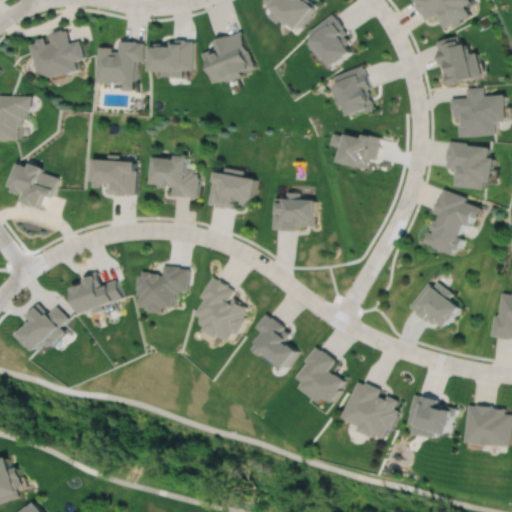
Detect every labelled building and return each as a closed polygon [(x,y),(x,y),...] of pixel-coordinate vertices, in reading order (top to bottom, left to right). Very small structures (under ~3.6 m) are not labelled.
[(266,0),(273,5),(274,5),(276,6),(271,13),(280,20),(282,17),(288,22),(291,18),(300,25),(317,3),(313,0),(266,0)] [(415,0),(419,5),(417,6),(423,15),(424,14),(429,21),(442,12),(444,14),(442,16),(444,19),(442,21),(448,30),(455,26),(456,28),(465,23),(464,22),(473,16),(468,8),(475,4),(472,0),(415,0)] [(311,30),(315,35),(314,35),(314,36),(310,39),(324,57),(328,53),(335,63),(341,58),(342,59),(349,54),(348,53),(355,48),(350,42),(354,40),(349,34),(346,36),(345,35),(350,31),(345,25),(346,24),(340,16),(339,17),(335,11),(311,30)] [(33,42),(40,67),(44,70),(44,71),(48,73),(49,72),(52,74),(65,70),(65,72),(80,68),(78,58),(87,56),(82,38),(72,41),(68,28),(65,29),(64,28),(54,31),(55,32),(51,33),(53,40),(48,41),(47,35),(39,37),(40,40),(33,42)] [(204,51),(216,81),(228,76),(230,79),(245,73),(244,70),(257,65),(243,29),(230,34),(229,33),(215,39),(217,46),(204,51)] [(437,40),(439,47),(438,47),(443,63),(445,63),(447,68),(446,68),(450,82),(452,81),(453,83),(483,74),(476,49),(470,51),(468,45),(466,46),(464,40),(460,41),(458,33),(437,40)] [(152,44),(151,67),(164,67),(164,74),(185,75),(185,67),(195,68),(195,39),(188,39),(188,37),(177,37),(177,39),(170,39),(170,42),(164,41),(157,41),(157,42),(153,41),(153,44),(152,44)] [(100,45),(98,80),(112,80),(112,77),(120,78),(120,79),(126,79),(125,87),(135,88),(137,58),(144,59),(145,41),(138,40),(138,39),(121,38),(120,49),(113,49),(113,45),(100,45)] [(336,74),(340,83),(334,85),(341,104),(347,102),(351,113),(368,106),(369,110),(378,107),(371,86),(374,85),(369,71),(368,71),(364,63),(336,74)] [(468,86),(469,95),(452,96),(453,108),(455,108),(455,115),(462,115),(463,122),(461,122),(461,134),(470,133),(470,134),(487,133),(487,132),(497,131),(496,120),(500,119),(500,116),(507,116),(505,92),(485,93),(485,85),(468,86)] [(0,93),(0,137),(4,137),(4,138),(12,138),(12,137),(21,137),(21,117),(27,117),(28,107),(33,108),(33,94),(0,93)] [(335,131),(332,143),(343,146),(340,159),(368,166),(369,162),(370,162),(371,156),(377,158),(381,143),(380,143),(382,136),(365,131),(364,135),(347,131),(346,135),(335,131)] [(451,139),(450,147),(449,147),(447,158),(449,158),(448,166),(458,167),(456,183),(484,187),(485,179),(491,179),(494,156),(488,155),(489,145),(468,143),(469,141),(451,139)] [(154,155),(152,181),(160,182),(159,186),(168,186),(168,183),(174,183),(173,194),(188,195),(188,194),(198,195),(200,176),(198,176),(199,171),(194,171),(194,168),(187,167),(189,154),(176,153),(176,157),(154,155)] [(94,156),(92,178),(97,178),(96,184),(104,185),(104,181),(110,182),(109,191),(117,192),(117,193),(127,194),(127,193),(135,193),(137,169),(135,168),(136,159),(94,156)] [(17,161),(9,184),(14,185),(13,189),(21,192),(22,188),(25,189),(22,199),(41,206),(45,193),(52,196),(59,176),(41,170),(42,165),(29,161),(28,165),(17,161)] [(217,169),(215,177),(214,177),(210,202),(217,204),(217,205),(228,207),(228,205),(236,207),(238,197),(242,198),(242,202),(249,203),(250,197),(254,198),(258,177),(245,174),(246,169),(226,166),(225,171),(217,169)] [(445,187),(442,195),(440,194),(434,211),(440,213),(438,219),(436,218),(432,228),(434,229),(433,231),(430,230),(426,241),(435,244),(434,246),(453,253),(455,247),(459,248),(464,237),(459,235),(464,221),(469,223),(472,214),(477,216),(481,205),(466,200),(468,196),(445,187)] [(276,196),(274,227),(282,228),(298,229),(299,224),(317,225),(318,216),(317,216),(318,198),(301,197),(301,191),(288,190),(288,196),(285,196),(285,197),(276,196)] [(140,274),(139,288),(140,288),(139,294),(141,294),(141,305),(151,306),(150,310),(164,311),(164,306),(174,307),(175,298),(177,298),(177,292),(182,292),(182,289),(189,289),(191,268),(182,267),(182,265),(166,264),(165,274),(162,274),(162,273),(155,272),(155,271),(144,270),(143,275),(140,274)] [(72,287),(82,313),(94,308),(95,313),(105,309),(103,305),(125,296),(118,278),(103,284),(98,270),(88,274),(88,275),(83,277),(84,280),(73,284),(74,286),(72,287)] [(215,275),(202,295),(207,298),(197,313),(203,317),(202,319),(200,321),(203,323),(207,326),(205,329),(219,337),(221,334),(231,340),(236,331),(240,334),(251,317),(247,315),(250,311),(248,310),(251,306),(244,302),(245,301),(237,296),(233,302),(230,300),(237,289),(231,285),(232,284),(222,278),(221,279),(215,275)] [(429,281),(411,305),(418,310),(417,312),(430,321),(434,315),(435,315),(433,319),(439,323),(440,321),(447,326),(451,320),(453,321),(458,313),(457,313),(462,306),(451,298),(455,293),(438,280),(434,285),(429,281)] [(511,293),(501,292),(498,315),(494,314),(492,334),(499,335),(499,337),(511,338),(511,337),(511,293)] [(39,302),(37,305),(36,304),(29,311),(30,311),(27,314),(31,319),(16,333),(22,340),(23,338),(24,338),(23,339),(29,346),(30,345),(35,350),(43,342),(44,343),(45,342),(49,346),(65,331),(61,326),(70,317),(58,305),(49,313),(39,302)] [(269,313),(259,326),(264,330),(256,341),(259,343),(255,348),(263,355),(267,350),(288,367),(302,350),(295,345),(294,346),(288,341),(294,334),(289,329),(285,333),(283,332),(288,326),(276,317),(275,318),(269,313)] [(319,346),(308,360),(310,361),(300,376),(306,381),(302,387),(322,402),(326,396),(335,402),(344,389),(342,388),(348,380),(340,374),(339,374),(332,370),(340,359),(326,349),(325,350),(319,346)] [(361,381),(345,416),(356,421),(355,423),(363,426),(362,430),(376,436),(377,434),(387,438),(391,428),(395,429),(403,410),(398,408),(402,400),(391,395),(389,398),(384,396),(383,399),(380,397),(384,388),(369,382),(368,384),(361,381)] [(418,394),(413,412),(415,412),(412,422),(418,424),(416,433),(427,436),(427,435),(438,438),(439,432),(452,435),(454,426),(455,427),(457,418),(456,418),(456,416),(459,417),(461,408),(450,405),(450,407),(443,405),(443,404),(441,403),(442,399),(426,395),(426,396),(418,394)] [(471,404),(468,442),(485,443),(485,444),(498,445),(511,445),(511,413),(509,413),(509,408),(496,407),(496,405),(480,404),(480,405),(471,404)] [(0,503),(21,497),(18,489),(24,487),(17,467),(10,469),(7,458),(0,459),(0,503)] [(41,511),(33,502),(28,506),(20,511),(41,511)]
